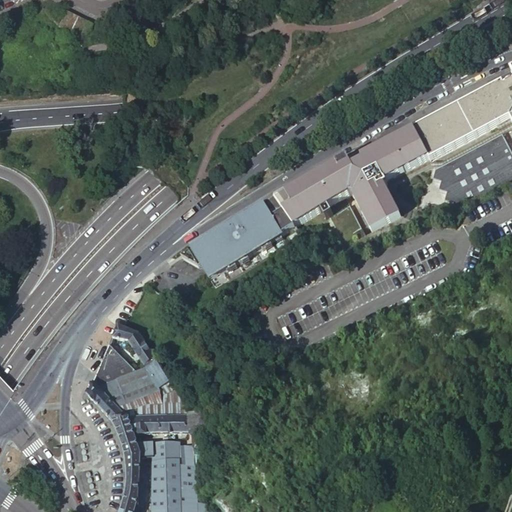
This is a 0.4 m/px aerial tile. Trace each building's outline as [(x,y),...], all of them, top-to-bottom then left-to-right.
[(92,23),(66,10),(58,27),(84,40),(92,23)] [(511,71),(511,72),(511,75),(511,81),(504,86),(503,83),(501,84),(454,109),(413,130),(429,159),(430,161),(495,127),(510,119),(511,122),(511,71)] [(511,78),(511,75),(511,72),(500,77),(503,83),(511,78)] [(503,137),(511,132),(511,122),(510,119),(495,127),(499,134),(447,161),(449,165),(503,137)] [(349,164),(346,160),(336,165),(294,191),(312,220),(352,196),(372,231),(399,217),(383,186),(386,185),(385,182),(429,159),(413,130),(362,158),(364,161),(352,167),(351,163),(349,164)] [(444,202),(447,202),(452,203),(455,210),(500,186),(496,179),(511,171),(511,154),(503,137),(449,165),(436,172),(433,181),(442,183),(438,192),(447,194),(444,202)] [(360,153),(348,159),(351,163),(362,158),(360,153)] [(364,161),(362,158),(351,163),(352,167),(364,161)] [(511,183),(511,171),(496,179),(500,186),(502,189),(511,183)] [(294,191),(276,202),(296,230),(312,220),(294,191)] [(296,230),(276,202),(183,260),(199,269),(202,267),(214,286),(298,233),(296,230)] [(156,360),(140,335),(125,329),(119,327),(117,332),(113,340),(129,343),(145,367),(156,360)] [(113,341),(110,347),(124,353),(127,347),(113,341)] [(100,369),(97,376),(102,382),(109,385),(113,384),(122,380),(135,374),(132,369),(128,364),(124,360),(119,355),(116,352),(115,351),(113,350),(110,347),(100,369)] [(127,420),(188,415),(176,392),(175,390),(173,388),(171,383),(158,363),(148,369),(146,370),(144,370),(135,374),(122,380),(113,384),(115,388),(128,397),(113,404),(127,420)] [(102,382),(97,376),(94,384),(113,404),(128,397),(115,388),(113,384),(109,385),(102,382)] [(110,421),(111,421),(127,420),(113,404),(94,384),(88,396),(100,409),(110,421)] [(207,435),(205,419),(204,414),(188,415),(127,420),(111,421),(113,425),(114,427),(117,433),(121,441),(122,444),(123,446),(138,445),(135,436),(190,433),(191,437),(203,436),(207,435)] [(202,511),(202,503),(198,503),(194,465),(205,464),(203,436),(191,437),(191,440),(151,444),(152,448),(152,456),(126,461),(128,472),(128,477),(128,481),(128,488),(128,492),(126,502),(123,509),(122,511),(142,511),(145,504),(145,488),(140,487),(141,468),(153,465),(153,473),(155,511),(202,511)] [(123,446),(126,461),(152,456),(152,448),(139,450),(138,445),(123,446)] [(144,511),(155,511),(153,473),(146,473),(144,511)]
